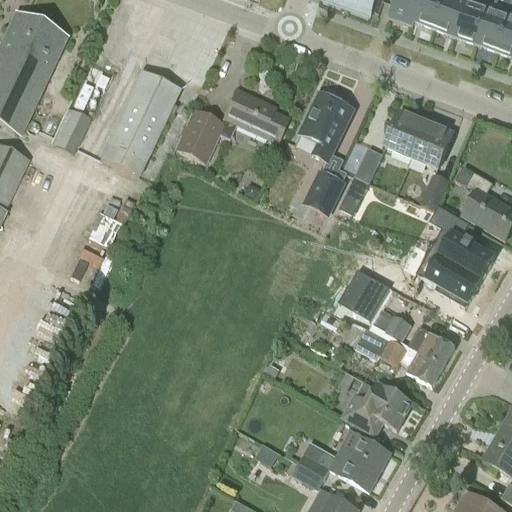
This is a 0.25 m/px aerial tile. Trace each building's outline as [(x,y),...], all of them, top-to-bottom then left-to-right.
[(324,0),(324,2),(370,19),(377,0),(324,0)] [(397,0),(389,23),(412,31),(422,0),(397,0)] [(413,27),(434,35),(446,0),(422,0),(412,31),(413,27)] [(446,0),(434,35),(455,42),(468,5),(455,0),(446,0)] [(455,42),(476,50),(489,12),(468,5),(455,42)] [(476,50),(497,58),(510,20),(489,12),(476,50)] [(0,47),(0,130),(20,140),(66,42),(14,18),(0,47)] [(511,20),(510,20),(497,58),(511,63),(511,20)] [(140,77),(99,164),(137,182),(178,96),(140,77)] [(235,130),(275,149),(287,125),(272,118),(274,113),(236,96),(220,129),(192,116),(175,155),(204,168),(217,139),(228,144),(235,130)] [(312,160),(326,167),(352,115),(334,106),(334,101),(326,98),(322,100),(318,98),(298,140),(317,149),(312,160)] [(88,122),(68,112),(50,149),(70,158),(88,122)] [(383,154),(410,165),(426,127),(400,116),(383,154)] [(453,138),(426,127),(410,165),(437,176),(453,138)] [(0,214),(4,217),(28,165),(0,152),(0,214)] [(368,153),(354,182),(368,189),(382,160),(368,153)] [(511,231),(511,215),(508,213),(485,200),(492,188),(462,171),(454,185),(465,192),(466,190),(477,196),(462,221),(504,245),(511,231)] [(321,177),(305,210),(327,220),(342,188),(321,177)] [(433,180),(421,210),(435,216),(437,211),(447,186),(433,180)] [(354,182),(349,192),(364,198),(368,189),(354,182)] [(102,202),(76,262),(106,275),(111,261),(104,258),(124,212),(102,202)] [(429,256),(481,287),(481,286),(487,275),(494,264),(489,261),(474,252),(475,250),(474,249),(472,251),(468,249),(470,247),(468,246),(467,248),(461,245),(469,229),(438,212),(429,228),(441,235),(437,243),(430,255),(429,256)] [(429,257),(416,279),(437,292),(452,300),(449,304),(465,313),(474,299),(480,287),(481,287),(429,256),(428,257),(429,257)] [(400,347),(410,330),(393,320),(393,321),(380,313),(368,334),(375,337),(377,334),(400,347)] [(419,331),(407,351),(443,372),(454,352),(429,337),(419,331)] [(368,334),(367,333),(355,354),(376,366),(379,362),(397,371),(400,367),(409,372),(406,377),(431,392),(443,372),(407,351),(400,348),(400,347),(377,334),(375,337),(368,334)] [(373,423),(396,435),(412,408),(377,388),(374,393),(363,387),(355,401),(342,423),(366,436),(373,423)] [(511,418),(485,466),(511,481),(511,418)] [(310,449),(298,470),(324,485),(330,474),(339,479),(368,496),(389,458),(359,441),(345,466),(322,453),(321,455),(310,449)] [(324,485),(298,470),(292,466),(286,477),(318,495),(324,485)] [(502,503),(511,508),(511,490),(510,490),(502,503)] [(311,511),(349,511),(321,496),(311,511)] [(491,511),(466,497),(457,511),(491,511)]
